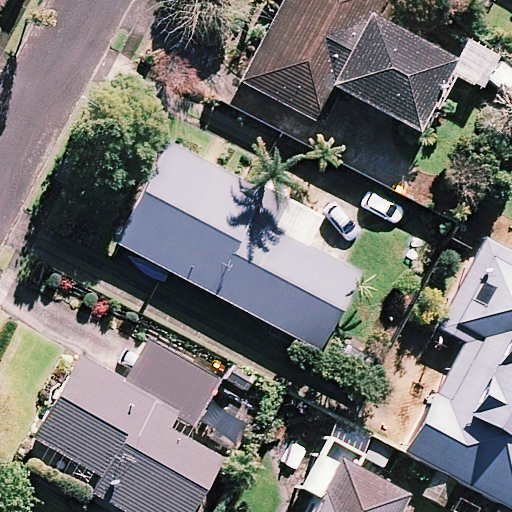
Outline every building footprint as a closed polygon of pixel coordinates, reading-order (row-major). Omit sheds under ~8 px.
[(382,0),(276,0),(280,2),(236,86),(318,129),(331,104),(406,143),(445,69),(368,29),(382,0)] [(268,233),(281,208),(162,145),(108,247),(314,354),(354,278),(268,233)] [(511,511),(511,258),(479,241),(430,334),(458,349),(402,455),(509,511),(511,511)] [(144,343),(120,385),(172,414),(169,418),(187,428),(213,383),(144,343)] [(161,434),(172,414),(120,385),(75,360),(28,443),(93,480),(82,498),(106,511),(187,511),(215,464),(161,434)] [(303,511),(394,511),(398,505),(342,474),(328,467),(303,511)]
